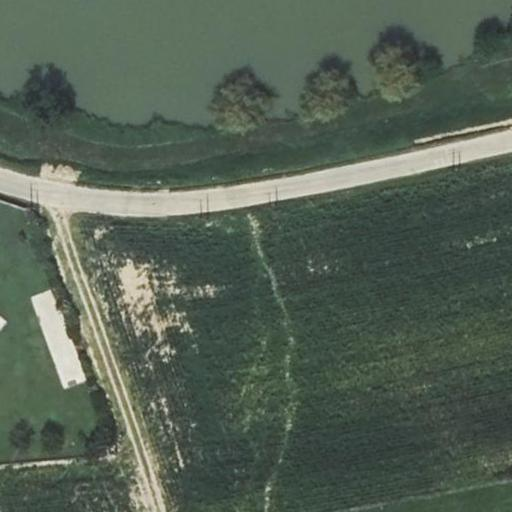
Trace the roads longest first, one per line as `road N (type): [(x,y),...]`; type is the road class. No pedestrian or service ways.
road 1 (unclassified): [(511,138),(321,181),(170,204),(66,196),(0,177)]
road 2 (track): [(54,193),(157,511)]
